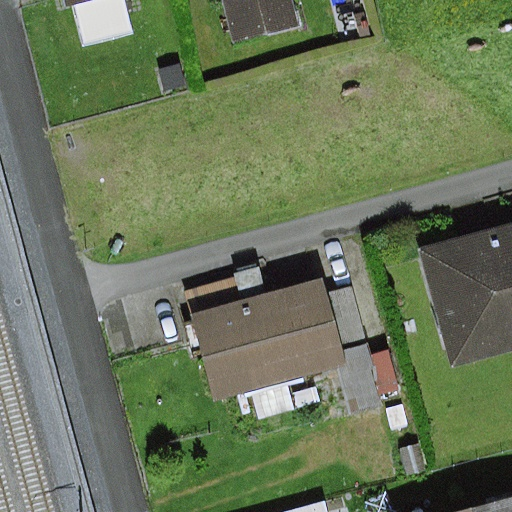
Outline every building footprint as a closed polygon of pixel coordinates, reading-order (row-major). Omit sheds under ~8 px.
[(66,0),(68,7),(72,6),(82,47),(132,35),(123,0),(66,0)] [(289,0),(224,0),(234,41),(296,25),(289,0)] [(180,65),(158,71),(164,92),(186,85),(180,65)] [(511,226),(426,251),(458,362),(511,346),(511,226)] [(186,295),(216,402),(250,392),(259,422),(297,412),(290,384),(345,369),(325,295),(321,281),(266,296),(259,275),(186,295)] [(351,289),(325,295),(345,369),(356,413),(381,407),(351,289)] [(419,446),(398,451),(404,478),(426,472),(419,446)] [(511,511),(511,500),(474,511),(473,511),(511,511)] [(289,511),(324,511),(322,503),(289,511)]
